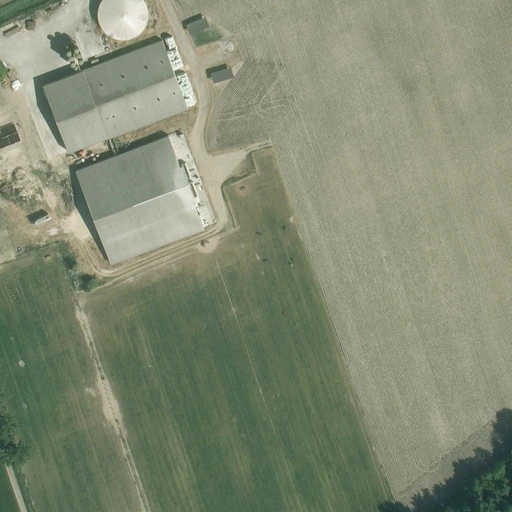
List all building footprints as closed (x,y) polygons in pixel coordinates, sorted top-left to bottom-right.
[(97,0),(108,35),(115,32),(117,39),(154,28),(146,0),(97,0)] [(43,16),(44,22),(60,19),(59,13),(43,16)] [(205,16),(186,25),(190,34),(209,26),(205,16)] [(161,39),(42,84),(68,151),(108,137),(108,138),(188,108),(161,39)] [(230,67),(210,73),(213,83),(233,77),(230,67)] [(10,70),(6,73),(12,81),(16,78),(10,70)] [(0,137),(0,147),(21,141),(15,123),(0,128),(3,136),(0,137)] [(168,135),(75,170),(111,264),(204,229),(192,198),(194,197),(181,163),(179,164),(168,135)] [(37,224),(53,218),(51,212),(35,218),(37,224)]
